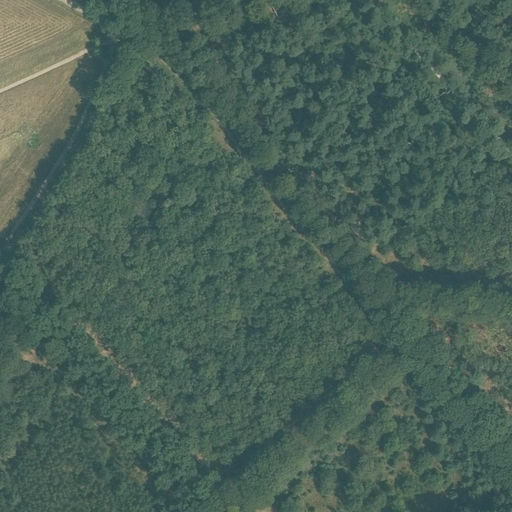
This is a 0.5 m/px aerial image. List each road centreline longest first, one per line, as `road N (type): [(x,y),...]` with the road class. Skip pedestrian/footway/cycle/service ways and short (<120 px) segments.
road 1 (unknown): [(131,30),(194,93),(511,495)]
road 2 (track): [(379,292),(165,21)]
road 3 (track): [(201,511),(26,307),(0,257)]
road 4 (track): [(223,511),(409,336)]
road 5 (track): [(0,246),(64,156),(101,67),(131,30)]
road 6 (track): [(511,146),(376,0)]
road 7 (track): [(511,465),(409,336)]
road 8 (track): [(131,30),(266,0)]
